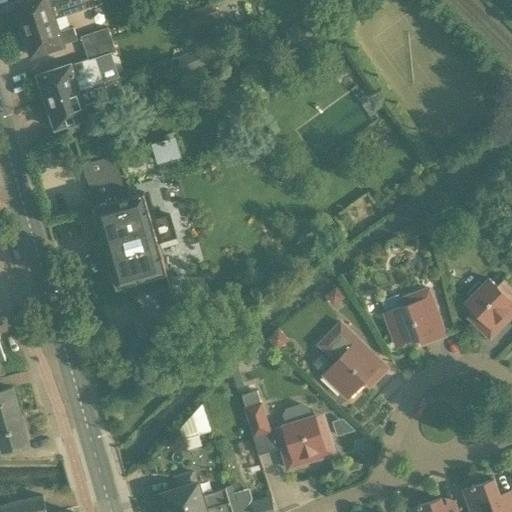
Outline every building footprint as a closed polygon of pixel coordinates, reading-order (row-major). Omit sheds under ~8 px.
[(18,25),(21,26),(22,29),(55,18),(51,6),(67,0),(19,0),(13,2),(17,14),(15,18),(18,25)] [(186,16),(190,28),(220,17),(216,5),(186,16)] [(293,24),(294,25),(286,29),(296,46),(304,42),(304,43),(319,35),(309,16),(293,24)] [(27,44),(31,55),(78,40),(74,27),(59,32),(55,18),(22,29),(23,32),(21,35),(24,42),(27,44)] [(81,37),(84,48),(112,39),(109,27),(81,37)] [(70,63),(43,73),(37,74),(42,87),(40,91),(42,98),(45,99),(46,101),(93,86),(103,82),(96,59),(116,51),(112,39),(84,48),(88,59),(71,65),(70,63)] [(178,59),(184,73),(207,64),(201,50),(178,59)] [(261,118),(277,111),(255,61),(240,68),(261,118)] [(366,61),(357,67),(370,85),(378,80),(366,61)] [(51,116),(55,128),(64,125),(101,112),(98,99),(84,104),(79,91),(93,86),(46,101),(47,104),(45,108),(48,114),(51,116)] [(182,157),(176,136),(152,143),(158,164),(182,157)] [(117,286),(167,272),(159,244),(177,238),(170,215),(152,221),(144,192),(126,197),(114,156),(84,164),(82,165),(94,206),(117,286)] [(468,292),(471,296),(465,303),(473,311),(468,316),(489,338),(511,314),(511,289),(503,281),(497,286),(489,278),(482,285),(479,281),(468,292)] [(421,344),(446,335),(428,288),(400,298),(403,306),(384,313),(396,345),(418,336),(421,344)] [(388,367),(352,332),(340,321),(319,343),(331,354),(337,360),(323,374),(348,398),(364,380),(370,386),(388,367)] [(269,430),(261,403),(255,383),(244,386),(239,367),(232,369),(239,395),(242,394),(246,407),(254,435),(260,453),(281,447),(287,468),(335,453),(326,424),(318,426),(315,415),(311,416),(308,406),(302,403),(286,408),(282,414),(285,424),(282,425),(275,429),(269,430)] [(0,418),(20,413),(12,387),(0,390),(0,418)] [(211,430),(203,403),(180,428),(183,439),(211,430)] [(28,442),(20,413),(0,418),(0,447),(2,447),(3,449),(4,449),(5,454),(19,450),(17,445),(28,442)] [(162,492),(163,494),(160,499),(163,506),(167,508),(168,511),(193,511),(251,495),(248,487),(234,492),(232,485),(202,495),(198,481),(194,469),(191,469),(173,475),(177,488),(162,492)] [(511,511),(511,492),(511,490),(500,494),(494,478),(463,489),(471,511),(511,511)] [(72,511),(73,511),(71,511),(47,511),(44,495),(0,505),(0,511),(72,511)] [(251,497),(251,495),(193,511),(239,511),(247,509),(251,497)] [(252,500),(255,511),(276,511),(273,495),(252,500)] [(459,511),(455,500),(443,504),(441,498),(410,509),(410,511),(459,511)]
